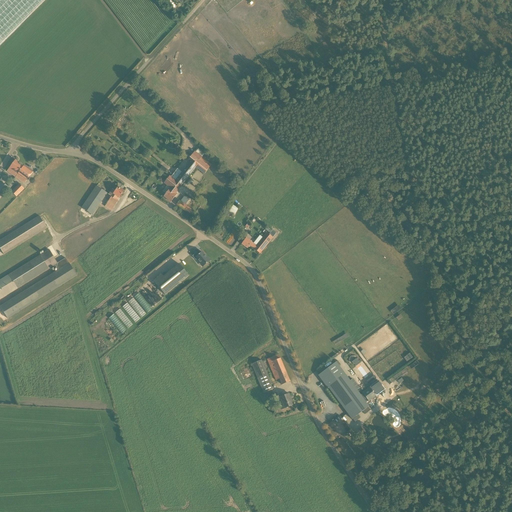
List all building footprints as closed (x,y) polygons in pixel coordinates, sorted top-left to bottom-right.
[(0,0),(0,44),(4,41),(44,0),(0,0)] [(204,174),(212,163),(195,150),(187,161),(189,163),(176,180),(169,175),(164,183),(170,188),(163,197),(171,202),(177,194),(175,193),(195,167),(204,174)] [(18,174),(24,166),(16,160),(10,168),(7,172),(15,178),(18,174)] [(33,172),(24,166),(18,174),(27,181),(33,172)] [(0,198),(8,187),(2,183),(0,184),(0,198)] [(16,197),(23,188),(19,184),(11,192),(16,197)] [(90,218),(107,193),(96,186),(80,211),(90,218)] [(120,189),(118,187),(115,191),(112,197),(110,195),(109,197),(110,198),(105,206),(112,211),(118,201),(117,200),(119,197),(119,198),(124,191),(123,191),(123,190),(121,189),(120,189)] [(192,216),(195,212),(179,200),(176,205),(192,216)] [(0,248),(4,255),(43,231),(47,228),(39,216),(35,219),(0,240),(0,248)] [(260,254),(273,237),(267,232),(265,234),(256,245),(246,237),(241,244),(247,249),(249,246),(260,254)] [(0,299),(54,266),(57,263),(49,250),(0,279),(0,299)] [(206,258),(202,252),(198,255),(196,253),(192,256),(196,260),(197,259),(201,263),(202,262),(205,265),(210,261),(207,257),(206,258)] [(68,263),(65,258),(57,263),(54,266),(57,270),(0,306),(8,319),(77,276),(69,263),(68,263)] [(155,283),(165,295),(189,276),(179,264),(155,283)] [(151,309),(139,293),(133,297),(146,313),(151,309)] [(128,301),(140,318),(145,314),(133,297),(128,301)] [(122,306),(135,322),(140,318),(127,302),(122,306)] [(115,312),(127,328),(132,324),(120,308),(115,312)] [(290,382),(278,354),(267,360),(276,381),(280,379),(282,385),(290,382)] [(251,364),(263,393),(273,389),(261,360),(251,364)] [(360,395),(336,362),(318,375),(327,388),(328,387),(352,419),(369,407),(366,403),(368,401),(368,402),(368,401),(385,389),(378,381),(362,393),(363,394),(360,395)] [(404,368),(386,380),(389,385),(407,372),(404,368)] [(285,408),(292,405),(290,399),(291,399),(289,394),(280,397),(285,408)] [(336,425),(340,421),(343,420),(340,416),(333,420),(336,425)]
